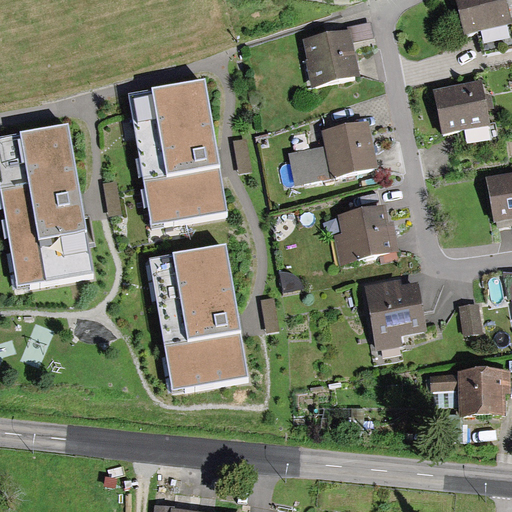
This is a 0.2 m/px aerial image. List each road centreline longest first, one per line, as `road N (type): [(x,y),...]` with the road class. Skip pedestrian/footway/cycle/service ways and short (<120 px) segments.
road 1 (secondary): [(511,481),(0,430)]
road 2 (residential): [(387,11),(430,250),(453,269),(511,261)]
